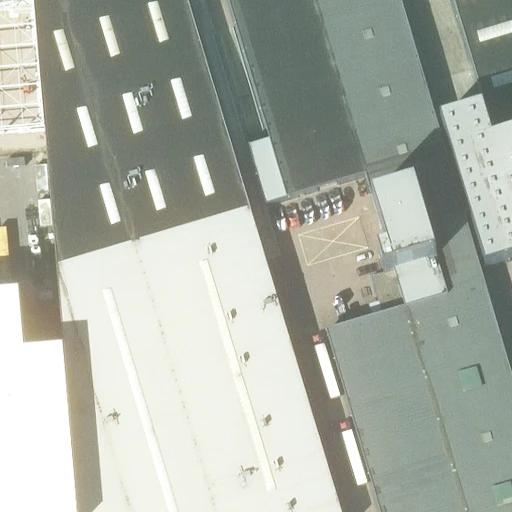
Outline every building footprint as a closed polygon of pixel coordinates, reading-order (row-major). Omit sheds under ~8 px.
[(0,0),(0,134),(45,131),(33,0),(0,0)] [(33,0),(45,131),(65,352),(78,511),(341,511),(186,0),(33,0)] [(511,511),(511,384),(399,0),(227,0),(269,140),(266,140),(265,141),(249,146),(248,146),(265,205),(286,199),(365,176),(393,271),(370,278),(381,316),(325,333),(377,511),(511,511)] [(511,0),(452,0),(486,107),(440,121),(486,270),(511,262),(511,0)] [(21,296),(0,297),(0,511),(78,511),(65,352),(26,356),(21,296)] [(57,341),(55,305),(37,307),(39,342),(57,341)]
